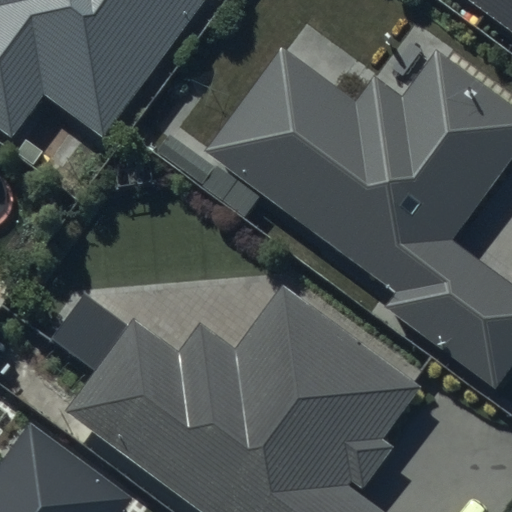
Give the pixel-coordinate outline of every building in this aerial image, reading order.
[(0,0),(0,148),(7,153),(42,106),(101,149),(211,0),(0,0)] [(511,0),(457,0),(511,39),(511,0)] [(281,57),(204,160),(395,303),(383,318),(492,399),(511,372),(511,304),(446,255),(511,165),(511,119),(438,64),(405,108),(377,87),(358,114),(281,57)] [(98,391),(71,424),(185,511),(368,511),(350,498),(352,495),(358,500),(389,460),(380,454),(423,398),(289,295),(238,361),(205,335),(182,365),(137,330),(130,339),(85,305),(48,353),(98,391)] [(0,511),(132,511),(135,509),(34,435),(0,480),(0,511)]
